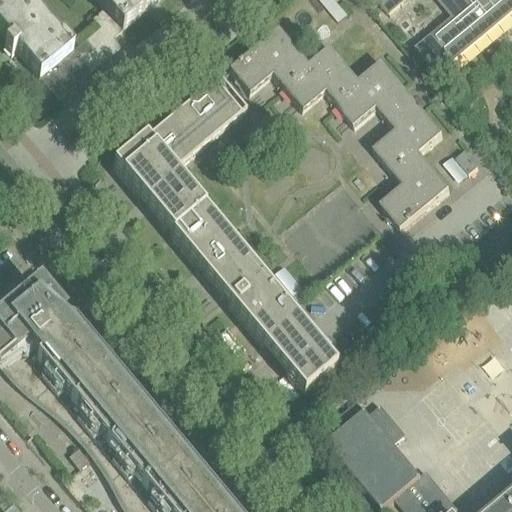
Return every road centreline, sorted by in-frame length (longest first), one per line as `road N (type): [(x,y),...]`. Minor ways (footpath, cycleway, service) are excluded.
road 1 (residential): [(294,511),(61,234)]
road 2 (residential): [(20,185),(244,0)]
